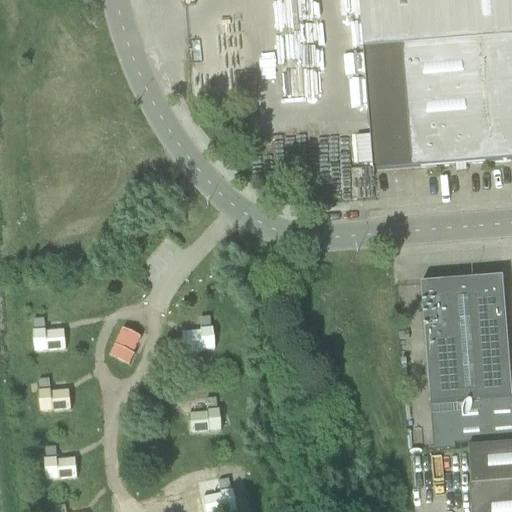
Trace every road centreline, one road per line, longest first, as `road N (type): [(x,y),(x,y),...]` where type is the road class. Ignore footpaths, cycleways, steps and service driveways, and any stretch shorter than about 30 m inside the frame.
road 1 (unclassified): [(323,239),(272,233),(214,190),(178,148),(139,79),(114,0)]
road 2 (unclassified): [(323,239),(511,224)]
